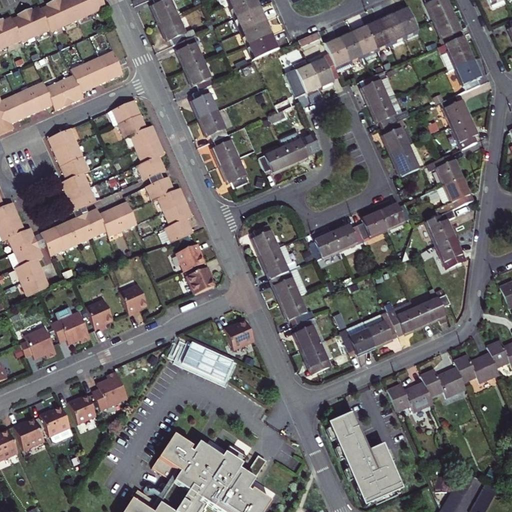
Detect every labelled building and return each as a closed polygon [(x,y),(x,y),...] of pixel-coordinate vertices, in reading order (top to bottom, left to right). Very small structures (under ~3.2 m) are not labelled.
[(21,44),(49,32),(50,34),(85,18),(105,9),(101,0),(62,0),(61,1),(61,0),(58,0),(50,4),(46,6),(46,7),(40,10),(39,8),(32,11),(31,10),(17,16),(17,18),(11,21),(10,18),(3,21),(3,20),(0,21),(0,50),(20,42),(21,44)] [(152,0),(155,6),(151,8),(155,16),(159,25),(177,17),(168,0),(152,0)] [(229,6),(241,0),(218,0),(222,9),(229,6)] [(235,19),(261,8),(258,1),(257,0),(241,0),(229,6),(235,19)] [(424,0),(434,22),(451,14),(447,5),(445,0),(424,0)] [(503,0),(486,0),(489,5),(489,4),(492,10),(505,4),(503,0)] [(418,35),(416,30),(405,6),(398,9),(391,12),(404,41),(418,35)] [(264,15),(261,8),(235,19),(241,33),(267,22),(264,15)] [(390,48),(404,41),(391,12),(384,16),(377,19),(389,44),(390,48)] [(439,41),(441,46),(462,38),(456,26),(451,14),(434,22),(441,40),(439,41)] [(187,41),(184,34),(177,17),(159,25),(163,34),(167,42),(171,41),(173,47),(178,45),(187,41)] [(389,44),(377,19),(371,22),(364,25),(375,50),(389,44)] [(270,28),(267,22),(241,33),(247,47),(273,35),(270,28)] [(350,31),(362,56),(375,50),(364,25),(357,28),(350,31)] [(187,41),(191,39),(195,37),(192,30),(184,34),(187,41)] [(348,63),(362,56),(350,31),(344,34),(337,37),(342,50),(348,63)] [(318,33),(298,42),(300,48),(321,39),(318,33)] [(276,43),(273,35),(247,47),(253,61),(279,50),(276,43)] [(328,55),(334,69),(348,63),(342,50),(337,37),(330,41),(323,44),(328,55)] [(454,69),(472,62),(467,50),(462,38),(441,46),(437,48),(447,72),(454,69)] [(187,41),(178,45),(181,51),(177,53),(181,62),(185,70),(202,63),(191,39),(187,41)] [(427,52),(437,48),(435,43),(425,47),(427,52)] [(81,94),(122,75),(112,53),(70,72),(72,77),(45,89),(43,84),(1,102),(0,100),(0,135),(13,130),(11,125),(52,106),(55,112),(83,99),(81,94)] [(307,64),(319,91),(326,88),(333,85),(332,83),(339,80),(334,69),(328,55),(307,64)] [(319,91),(307,64),(306,65),(304,61),(292,66),(294,70),(287,73),(291,81),(299,98),(302,97),(305,96),(306,97),(319,91)] [(397,64),(396,61),(383,66),(385,69),(397,64)] [(478,86),(476,80),(479,79),(476,70),(472,62),(454,69),(465,92),(478,86)] [(206,89),(213,86),(202,63),(185,70),(189,79),(192,88),(196,86),(199,92),(206,89)] [(396,75),(394,70),(385,74),(388,79),(396,75)] [(371,78),(362,82),(364,88),(361,90),(365,98),(369,107),(392,96),(385,80),(380,82),(377,75),(371,78)] [(199,92),(192,95),(195,102),(191,103),(195,112),(199,120),(216,113),(206,89),(199,92)] [(444,102),(440,95),(432,99),(435,105),(441,103),(444,102)] [(397,123),(394,116),(402,113),(394,96),(392,96),(369,107),(373,116),(377,124),(380,123),(383,129),(397,123)] [(451,127),(469,119),(465,111),(461,102),(458,104),(455,97),(444,102),(441,103),(451,127)] [(164,156),(152,127),(146,130),(134,102),(111,112),(123,141),(129,138),(141,165),(135,167),(142,182),(149,179),(160,174),(165,172),(159,158),(164,156)] [(271,125),(285,119),(281,112),(277,114),(268,118),(271,125)] [(394,116),(397,123),(402,121),(406,118),(404,112),(402,113),(394,116)] [(216,113),(199,120),(203,129),(206,138),(210,136),(213,143),(227,137),(216,113)] [(469,119),(451,127),(461,150),(475,144),(473,139),(476,137),(472,128),(469,119)] [(390,154),(393,152),(412,144),(402,121),(397,123),(383,129),(386,135),(382,137),(386,145),(390,154)] [(89,172),(70,130),(47,140),(66,182),(61,184),(73,213),(85,208),(96,202),(84,175),(89,172)] [(227,137),(213,143),(216,149),(212,151),(216,159),(220,168),(237,160),(227,137)] [(281,150),(289,167),(298,163),(306,160),(304,156),(310,153),(310,152),(305,141),(304,139),(281,150)] [(404,176),(423,168),(412,144),(393,152),(390,154),(394,163),(398,172),(401,170),(404,176)] [(289,167),(281,150),(258,160),(264,174),(269,172),(271,175),(280,171),(289,167)] [(432,163),(435,170),(443,188),(460,180),(456,171),(453,163),(449,164),(446,157),(440,160),(439,160),(432,163)] [(237,160),(220,168),(224,177),(228,185),(231,184),(234,190),(248,184),(237,160)] [(426,166),(429,173),(435,170),(432,163),(426,166)] [(160,174),(149,179),(150,182),(152,185),(163,180),(162,177),(160,174)] [(192,219),(179,190),(173,192),(167,179),(163,180),(152,185),(145,189),(151,203),(157,200),(168,228),(163,230),(169,245),(192,234),(186,221),(192,219)] [(460,180),(443,188),(436,191),(443,207),(436,210),(439,217),(441,216),(468,205),(466,198),(468,197),(464,189),(460,180)] [(0,238),(2,242),(8,240),(10,246),(19,267),(14,270),(27,298),(49,289),(37,261),(42,258),(39,251),(34,239),(30,230),(24,232),(12,204),(4,208),(0,199),(0,238)] [(136,226),(126,203),(98,215),(96,210),(87,214),(76,219),(40,235),(40,236),(46,248),(50,258),(105,233),(108,239),(136,226)] [(379,213),(387,231),(410,221),(404,207),(398,209),(397,206),(388,210),(379,213)] [(85,208),(73,213),(74,216),(76,219),(87,214),(86,211),(85,208)] [(357,227),(363,241),(387,231),(379,213),(370,217),(362,221),(363,224),(357,227)] [(439,217),(425,223),(435,248),(454,240),(450,231),(446,222),(444,222),(441,216),(439,217)] [(363,241),(357,227),(350,230),(348,226),(340,230),(331,234),(339,252),(363,241)] [(276,250),(268,233),(266,227),(253,233),(256,239),(252,240),(255,249),(259,258),(276,250)] [(339,252),(331,234),(322,238),(314,242),(315,245),(309,248),(314,261),(315,262),(339,252)] [(37,238),(34,239),(39,251),(42,249),(46,248),(40,236),(37,238)] [(454,240),(435,248),(445,272),(462,265),(461,261),(459,257),(461,256),(454,240)] [(199,244),(176,254),(184,273),(203,265),(198,253),(202,251),(199,244)] [(274,279),(286,274),(276,250),(259,258),(263,266),(267,274),(271,273),(274,279)] [(306,264),(313,261),(308,251),(301,254),(306,264)] [(397,273),(407,270),(404,264),(395,268),(397,273)] [(209,267),(186,277),(194,296),(213,288),(208,276),(212,275),(209,267)] [(280,305),(297,297),(289,280),(286,274),(274,279),(277,285),(272,287),(276,296),(280,305)] [(326,285),(330,293),(339,289),(335,280),(326,285)] [(499,289),(508,310),(511,308),(511,282),(506,286),(499,289)] [(135,284),(117,292),(128,317),(135,314),(134,313),(140,310),(145,307),(135,284)] [(351,294),(359,290),(357,285),(349,289),(351,294)] [(297,297),(280,305),(284,313),(288,321),(292,320),(295,326),(307,321),(297,297)] [(445,297),(437,300),(441,310),(449,307),(445,297)] [(101,299),(83,307),(94,332),(101,329),(100,327),(106,325),(111,322),(101,299)] [(413,310),(420,327),(436,320),(438,323),(439,326),(447,323),(441,310),(437,300),(413,310)] [(420,327),(413,310),(409,303),(392,310),(390,305),(383,308),(386,313),(394,333),(400,331),(402,335),(411,331),(420,327)] [(52,330),(60,346),(66,343),(68,346),(74,343),(80,341),(81,343),(90,340),(78,312),(55,322),(57,327),(52,330)] [(394,333),(386,313),(380,316),(383,323),(365,331),(373,348),(381,344),(389,340),(387,336),(394,333)] [(344,323),(340,315),(334,317),(337,326),(344,323)] [(365,331),(383,323),(380,316),(362,324),(365,331)] [(301,352),(318,345),(310,326),(307,321),(295,326),(297,332),(293,334),(297,343),(301,352)] [(254,345),(244,322),(233,327),(232,325),(226,328),(236,353),(254,345)] [(365,331),(362,324),(362,323),(338,333),(339,335),(347,354),(353,351),(355,355),(364,351),(373,348),(365,331)] [(18,345),(26,361),(32,357),(34,361),(40,358),(46,356),(47,358),(56,354),(44,327),(21,337),(23,342),(18,345)] [(511,369),(511,344),(503,348),(499,341),(492,344),(485,347),(489,355),(495,369),(508,363),(511,369)] [(318,345),(301,352),(305,360),(312,377),(329,369),(318,345)] [(495,369),(489,355),(470,364),(467,357),(460,360),(453,363),(456,369),(462,384),(476,378),(479,385),(498,376),(495,369)] [(0,383),(9,379),(1,362),(0,362),(0,383)] [(462,384),(456,369),(436,378),(433,371),(427,374),(420,377),(423,384),(429,398),(442,393),(445,399),(465,391),(462,384)] [(131,399),(120,373),(115,376),(109,378),(111,381),(100,386),(101,390),(95,392),(103,411),(131,399)] [(429,398),(423,384),(404,392),(401,385),(394,388),(387,392),(396,413),(409,407),(412,414),(432,405),(429,398)] [(67,405),(77,428),(89,423),(92,429),(99,426),(88,401),(77,406),(75,402),(67,405)] [(49,414),(40,417),(50,440),(51,440),(53,445),(56,446),(73,439),(62,413),(50,418),(49,414)] [(394,494),(401,491),(389,465),(385,454),(381,446),(367,453),(350,413),(349,414),(349,415),(327,425),(329,430),(334,441),(337,449),(343,461),(347,471),(352,481),(363,508),(370,505),(394,494)] [(15,429),(25,451),(44,443),(36,425),(24,430),(22,425),(19,427),(15,429)] [(331,443),(334,441),(329,430),(325,431),(331,443)] [(0,462),(18,455),(9,437),(0,440),(0,462)] [(173,437),(151,470),(169,481),(156,500),(161,503),(159,506),(154,503),(137,492),(123,511),(265,511),(271,503),(253,491),(251,494),(248,492),(252,487),(243,481),(246,476),(246,475),(239,471),(247,458),(229,446),(220,459),(198,445),(196,447),(188,442),(186,445),(173,437)] [(339,462),(343,461),(337,449),(334,450),(339,462)] [(243,481),(252,487),(267,463),(257,457),(246,475),(246,476),(243,481)] [(438,511),(455,511),(474,479),(462,473),(439,510),(438,511)] [(63,483),(66,489),(76,485),(73,479),(63,483)] [(485,485),(469,511),(485,511),(497,491),(485,485)] [(396,497),(394,494),(370,505),(371,508),(396,497)]
